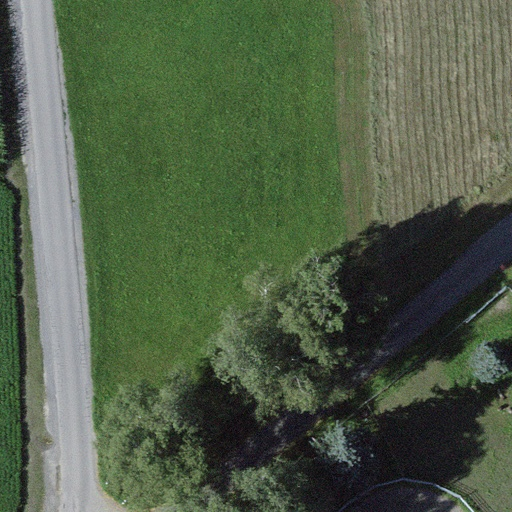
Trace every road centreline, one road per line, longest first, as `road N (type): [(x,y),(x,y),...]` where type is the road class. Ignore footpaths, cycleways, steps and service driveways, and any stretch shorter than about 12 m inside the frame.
road 1 (residential): [(82,511),(37,0)]
road 2 (residential): [(511,249),(195,511)]
